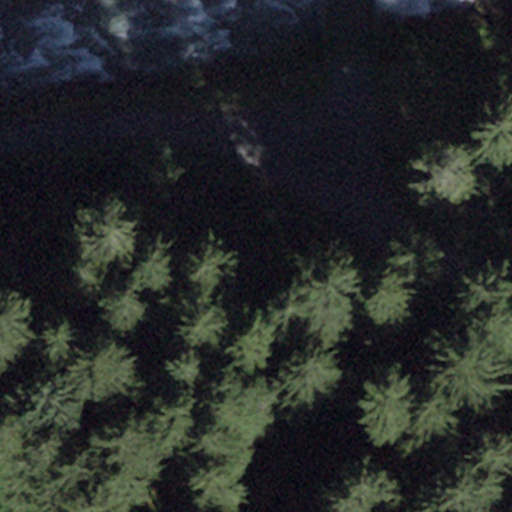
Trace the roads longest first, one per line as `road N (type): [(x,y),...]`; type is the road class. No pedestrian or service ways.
road 1 (track): [(0,131),(157,106),(234,121),(313,168)]
road 2 (track): [(313,168),(440,258),(511,280)]
road 3 (track): [(345,0),(348,90),(313,168)]
